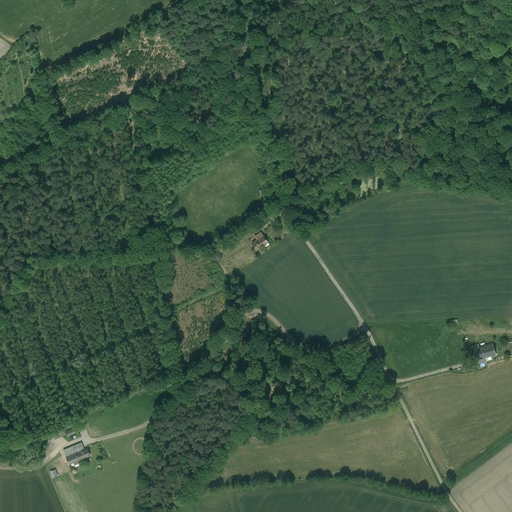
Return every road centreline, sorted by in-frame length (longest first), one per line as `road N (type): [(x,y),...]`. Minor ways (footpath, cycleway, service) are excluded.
road 1 (track): [(364,327),(307,350),(265,313),(249,311),(147,424),(79,440),(43,464),(0,468)]
road 2 (track): [(239,0),(278,193),(392,383)]
road 3 (track): [(392,383),(460,511)]
